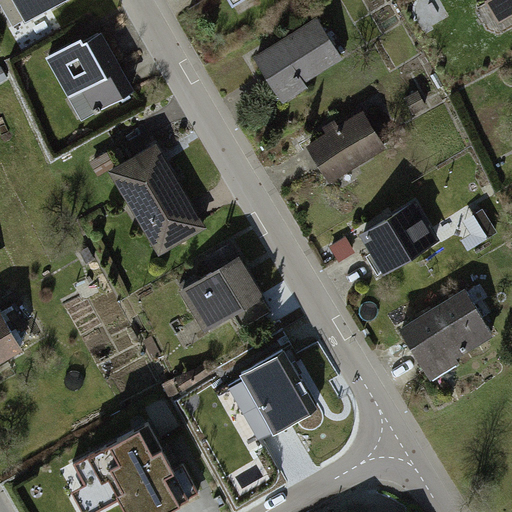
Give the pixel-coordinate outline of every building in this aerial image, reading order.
[(23,0),(31,14),(57,0),(23,0)] [(223,0),(234,16),(260,0),(223,0)] [(511,0),(474,0),(494,34),(511,23),(511,0)] [(101,16),(48,45),(85,113),(138,84),(101,16)] [(318,24),(255,60),(282,107),(345,70),(318,24)] [(367,120),(309,151),(328,185),(385,153),(367,120)] [(156,133),(112,160),(164,246),(208,220),(156,133)] [(411,199),(357,234),(388,281),(442,246),(411,199)] [(472,249),(492,239),(482,219),(462,228),(472,249)] [(236,244),(183,277),(212,324),(265,291),(236,244)] [(21,290),(0,301),(0,354),(44,330),(21,290)] [(462,295),(402,332),(433,384),(494,348),(462,295)] [(284,350),(242,373),(275,431),(316,409),(284,350)] [(149,421),(74,462),(100,510),(128,494),(137,511),(161,511),(199,492),(184,463),(175,468),(149,421)]
